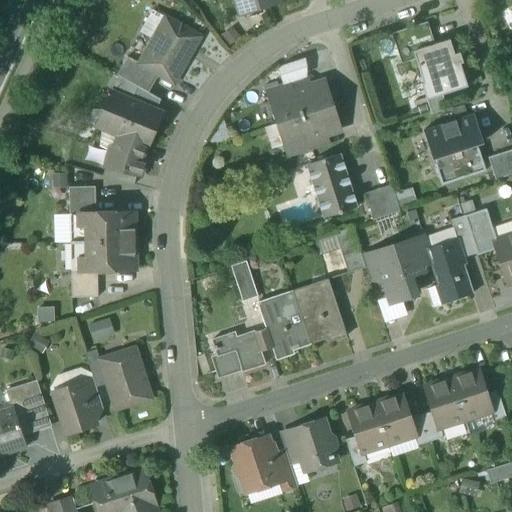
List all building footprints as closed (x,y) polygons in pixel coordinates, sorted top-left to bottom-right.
[(235,0),(240,16),(280,4),(278,0),(235,0)] [(140,64),(139,65),(158,75),(158,76),(173,84),(200,37),(156,12),(144,33),(154,39),(140,64)] [(428,24),(392,35),(401,66),(403,65),(414,62),(412,53),(435,46),(428,24)] [(454,55),(450,41),(435,46),(412,53),(414,62),(427,100),(467,87),(460,64),(462,63),(459,53),(454,55)] [(158,75),(139,65),(140,64),(128,57),(117,75),(137,87),(149,93),(158,76),(158,75)] [(282,83),(309,77),(305,59),(278,65),(282,83)] [(290,83),(266,91),(269,102),(294,94),(290,83)] [(294,94),(269,102),(270,103),(275,101),(282,123),(330,107),(322,85),(294,94)] [(149,93),(137,87),(131,101),(156,112),(161,100),(149,93)] [(131,101),(111,93),(97,126),(120,136),(115,150),(111,149),(106,166),(141,176),(144,164),(141,158),(146,147),(145,147),(156,122),(153,121),(157,112),(156,112),(131,101)] [(330,107),(282,123),(289,144),(284,146),(284,147),(308,139),(337,130),(330,107)] [(455,121),(440,126),(423,131),(439,180),(454,175),(456,181),(485,171),(478,149),(477,146),(483,144),(473,115),(455,121)] [(308,139),(284,147),(288,159),(312,151),(308,139)] [(511,150),(488,158),(495,181),(511,175),(511,150)] [(339,155),(307,165),(324,218),(356,208),(339,155)] [(106,166),(103,177),(134,185),(137,175),(106,166)] [(391,185),(365,194),(373,221),(400,212),(391,185)] [(95,187),(69,188),(70,215),(96,214),(95,187)] [(468,230),(477,254),(477,257),(496,250),(494,242),(496,241),(485,209),(464,217),(468,230)] [(96,214),(70,215),(70,243),(135,242),(134,213),(96,214)] [(464,217),(450,221),(455,234),(468,230),(464,217)] [(352,228),(335,233),(340,250),(348,274),(365,268),(362,257),(352,228)] [(468,230),(455,234),(457,240),(457,239),(463,258),(477,254),(468,230)] [(335,233),(313,240),(319,256),(340,250),(335,233)] [(511,235),(496,241),(494,242),(496,250),(508,285),(511,283),(511,235)] [(423,237),(374,253),(381,276),(391,304),(411,297),(404,275),(432,266),(427,250),(427,249),(423,237)] [(427,249),(427,250),(432,266),(438,286),(436,287),(442,305),(472,295),(460,259),(463,258),(457,239),(457,240),(427,249)] [(135,242),(70,243),(71,271),(97,271),(135,270),(135,242)] [(374,253),(362,257),(365,268),(369,280),(381,276),(374,253)] [(97,271),(71,271),(72,298),(98,298),(97,271)] [(249,272),(235,277),(243,301),(257,297),(249,272)] [(328,280),(293,291),(310,345),(328,339),(329,343),(346,337),(328,280)] [(293,291),(258,303),(266,329),(272,348),(276,360),(294,354),(292,351),(310,345),(293,291)] [(93,338),(113,334),(110,318),(90,323),(93,338)] [(266,329),(255,333),(254,332),(236,337),(235,333),(212,340),(214,347),(213,347),(214,350),(215,350),(217,355),(235,349),(242,371),(242,372),(265,365),(261,352),(272,348),(266,329)] [(134,349),(100,360),(108,384),(116,409),(150,398),(134,349)] [(217,355),(211,357),(218,379),(242,371),(235,349),(217,355)] [(100,360),(96,350),(85,353),(93,379),(96,388),(108,384),(100,360)] [(478,370),(451,379),(465,420),(490,412),(491,412),(486,395),(478,370)] [(93,379),(82,383),(91,411),(102,407),(96,388),(93,379)] [(451,379),(424,387),(432,412),(438,429),(439,429),(465,420),(451,379)] [(37,381),(6,391),(12,409),(14,408),(23,436),(52,427),(37,381)] [(66,392),(55,396),(67,434),(96,425),(91,411),(82,383),(64,389),(66,392)] [(497,391),(486,395),(491,412),(490,412),(493,422),(506,418),(497,391)] [(402,395),(375,403),(389,445),(414,437),(415,437),(410,419),(402,395)] [(375,403),(348,412),(356,437),(362,454),(363,453),(389,445),(375,403)] [(12,409),(0,412),(0,455),(27,447),(23,436),(14,408),(12,409)] [(432,412),(421,416),(430,442),(442,438),(439,429),(438,429),(432,412)] [(421,416),(410,419),(415,437),(414,437),(417,446),(430,442),(421,416)] [(328,438),(322,420),(292,430),(293,433),(302,461),(305,468),(335,458),(332,451),(335,447),(332,440),(328,438)] [(302,461),(293,433),(281,437),(286,452),(290,465),(302,461)] [(356,437),(345,440),(354,467),(366,463),(363,453),(362,454),(356,437)] [(267,439),(232,450),(237,463),(234,467),(236,475),(241,477),(245,476),(247,477),(252,490),(279,481),(280,480),(272,456),(267,439)] [(365,454),(368,462),(388,455),(386,448),(365,454)] [(286,452),(272,456),(280,480),(279,481),(282,490),(297,486),(290,465),(286,452)] [(511,463),(487,471),(491,484),(511,477),(511,463)] [(156,511),(143,470),(92,487),(100,511),(156,511)] [(50,511),(77,511),(73,494),(48,500),(50,511)]
